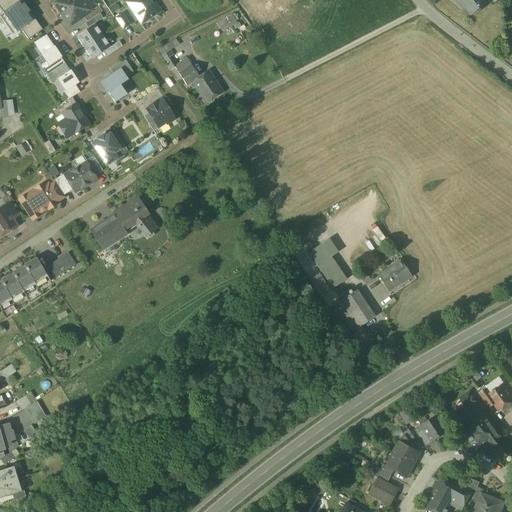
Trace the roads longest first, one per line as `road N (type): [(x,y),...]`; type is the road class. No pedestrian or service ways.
road 1 (primary): [(215,511),(378,391),(511,312)]
road 2 (residential): [(38,0),(90,75),(176,15),(166,0)]
road 3 (residential): [(163,155),(0,267)]
road 4 (residential): [(511,490),(493,467),(461,457),(435,461),(406,511)]
road 5 (residential): [(0,251),(108,183)]
road 6 (residential): [(511,76),(417,0)]
